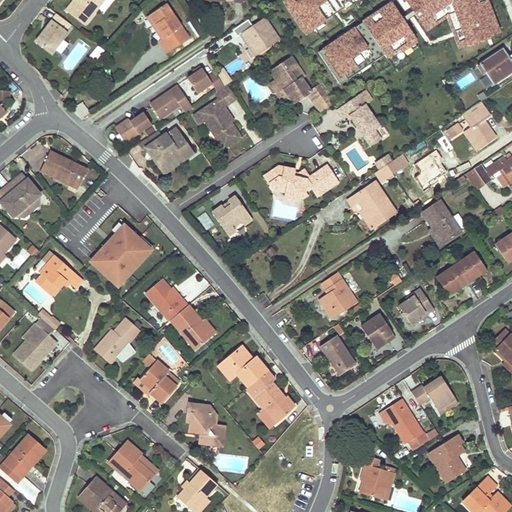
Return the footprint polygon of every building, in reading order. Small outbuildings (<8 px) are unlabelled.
[(72,0),(64,11),(84,26),(103,3),(99,0),(72,0)] [(283,0),(304,33),(312,27),(321,22),(343,7),(341,5),(348,0),(283,0)] [(357,0),(348,0),(341,5),(343,7),(344,9),(357,0)] [(498,33),(485,0),(405,0),(425,30),(433,26),(430,21),(448,9),(454,25),(450,27),(454,38),(458,36),(463,46),(467,44),(468,46),(489,39),(488,37),(498,33)] [(189,37),(166,3),(149,15),(163,36),(159,39),(156,41),(165,53),(189,37)] [(415,42),(390,4),(381,10),(384,14),(372,22),(369,18),(345,34),(347,37),(340,42),(338,39),(317,52),(339,85),(347,79),(355,74),(369,64),(381,56),(383,55),(384,58),(392,54),(392,53),(391,52),(397,48),(400,52),(402,51),(414,43),(415,42)] [(430,21),(433,26),(446,16),(450,27),(454,25),(448,9),(430,21)] [(384,14),(381,10),(369,18),(372,22),(384,14)] [(243,31),(262,19),(257,12),(239,25),(243,31)] [(64,31),(69,25),(55,14),(34,41),(51,54),(67,33),(64,31)] [(163,36),(149,15),(145,17),(159,39),(163,36)] [(240,33),(255,55),(280,39),(265,16),(262,19),(243,31),(240,33)] [(321,22),(312,27),(315,31),(324,26),(321,22)] [(337,38),(338,39),(340,42),(347,37),(345,34),(344,33),(337,38)] [(458,36),(454,38),(458,47),(463,46),(458,36)] [(417,47),(414,43),(402,51),(405,55),(417,47)] [(394,56),(400,52),(397,48),(391,52),(392,53),(392,54),(394,56)] [(511,58),(510,59),(509,60),(503,49),(479,64),(492,84),(511,71),(511,58)] [(290,56),(269,70),(275,79),(272,81),(280,92),(283,89),(288,97),(292,103),(300,98),(299,96),(303,92),(305,95),(306,94),(310,91),(300,77),(303,75),(290,56)] [(381,56),(369,64),(369,66),(382,58),(381,56)] [(207,74),(204,70),(201,66),(187,76),(197,92),(211,83),(216,91),(224,85),(214,70),(207,74)] [(280,92),(272,81),(269,83),(277,94),(282,102),(288,97),(283,89),(280,92)] [(177,83),(164,93),(151,102),(160,117),(180,104),(185,112),(192,107),(177,83)] [(312,102),(328,92),(322,83),(310,91),(306,94),(312,102)] [(224,107),(236,98),(227,84),(224,85),(216,91),(213,93),(218,99),(192,116),(199,126),(205,122),(218,141),(221,139),(225,140),(230,146),(240,139),(234,131),(235,128),(232,123),(233,122),(224,107)] [(0,117),(6,112),(1,105),(9,99),(9,91),(0,90),(0,117)] [(349,117),(370,149),(382,141),(376,132),(382,128),(367,105),(374,101),(367,91),(346,104),(353,114),(349,117)] [(312,102),(319,112),(334,102),(328,92),(312,102)] [(493,118),(482,100),(478,103),(490,120),(493,118)] [(82,102),(73,109),(80,120),(90,113),(82,102)] [(467,134),(471,141),(476,148),(495,137),(486,123),(490,120),(478,103),(461,114),(472,130),(467,134)] [(337,110),(343,120),(349,117),(353,114),(346,104),(337,110)] [(143,111),(136,115),(130,119),(128,117),(115,126),(124,140),(150,123),(143,111)] [(451,137),(456,134),(462,131),(457,124),(447,130),(451,137)] [(170,141),(179,135),(174,128),(165,135),(170,141)] [(242,138),(235,128),(234,131),(240,139),(242,138)] [(161,137),(156,131),(137,143),(142,151),(145,149),(152,158),(153,157),(157,162),(155,163),(158,167),(159,166),(160,168),(178,156),(182,162),(193,155),(179,135),(170,141),(165,135),(161,137)] [(218,141),(224,150),(230,146),(225,140),(221,139),(218,141)] [(40,171),(71,185),(72,182),(79,185),(87,168),(50,151),(40,171)] [(401,155),(397,158),(403,167),(408,164),(401,155)] [(178,156),(160,168),(160,169),(163,174),(182,162),(178,156)] [(386,165),(390,163),(386,156),(373,165),(378,171),(386,165)] [(472,169),(464,174),(475,191),(485,184),(491,180),(489,176),(501,168),(511,183),(511,156),(507,160),(504,157),(485,170),(480,163),(472,169)] [(390,163),(386,165),(393,174),(403,167),(397,158),(390,163)] [(279,168),(264,178),(273,191),(284,193),(284,195),(286,198),(293,199),(296,197),(298,189),(306,191),(311,186),(318,196),(338,182),(327,165),(310,177),(306,179),(293,178),(294,174),(295,170),(279,168)] [(378,171),(374,173),(381,182),(393,174),(386,165),(378,171)] [(306,179),(310,177),(305,170),(299,174),(294,174),(293,178),(306,179)] [(22,173),(15,179),(18,182),(25,176),(22,173)] [(15,179),(9,185),(29,208),(35,204),(35,198),(40,194),(25,176),(18,182),(15,179)] [(394,212),(374,182),(346,200),(351,208),(358,203),(363,209),(373,226),(394,212)] [(29,208),(9,185),(2,191),(5,194),(0,197),(0,202),(13,218),(17,214),(23,214),(29,208)] [(298,189),(296,197),(303,198),(308,195),(306,191),(298,189)] [(35,204),(29,208),(33,213),(40,206),(40,194),(35,198),(35,204)] [(238,195),(214,211),(230,234),(236,230),(237,225),(242,221),(245,224),(254,218),(238,195)] [(440,199),(422,211),(433,228),(434,227),(445,243),(462,232),(440,199)] [(17,214),(13,218),(26,218),(33,213),(29,208),(23,214),(17,214)] [(491,214),(494,219),(503,213),(499,208),(491,214)] [(373,226),(363,209),(359,211),(370,228),(373,226)] [(0,257),(5,252),(17,239),(0,223),(0,257)] [(113,239),(91,262),(114,283),(126,270),(130,273),(150,251),(137,239),(139,238),(124,224),(111,238),(113,239)] [(429,231),(440,247),(445,243),(434,227),(433,228),(429,231)] [(511,234),(496,245),(505,259),(511,255),(511,254),(511,234)] [(32,245),(27,251),(33,257),(38,251),(32,245)] [(84,279),(50,250),(35,268),(42,274),(35,282),(47,292),(53,285),(58,290),(63,284),(67,280),(71,284),(76,288),(84,279)] [(5,252),(0,257),(0,265),(9,255),(5,252)] [(456,266),(467,283),(478,275),(476,272),(484,267),(475,253),(456,266)] [(456,290),(467,283),(456,266),(437,278),(447,292),(454,287),(456,290)] [(358,301),(339,271),(321,283),(325,290),(328,288),(330,292),(327,294),(319,299),(332,318),(358,301)] [(388,277),(394,286),(401,281),(395,272),(388,277)] [(169,321),(170,320),(188,305),(183,299),(181,301),(172,290),(163,279),(147,292),(169,321)] [(47,292),(52,297),(58,290),(53,285),(47,292)] [(404,298),(406,301),(420,291),(418,288),(404,298)] [(406,301),(398,306),(409,322),(431,307),(420,291),(406,301)] [(0,329),(11,316),(0,307),(3,303),(0,300),(0,329)] [(188,305),(170,320),(194,349),(210,337),(199,323),(201,321),(188,305)] [(431,307),(409,322),(411,326),(433,310),(431,307)] [(42,309),(38,314),(40,316),(43,319),(48,313),(42,309)] [(52,317),(48,313),(43,319),(54,328),(55,329),(60,322),(53,316),(52,317)] [(377,314),(358,328),(371,346),(382,338),(385,342),(393,336),(377,314)] [(27,340),(14,355),(32,370),(57,341),(49,334),(54,328),(43,319),(40,316),(35,322),(39,326),(27,340)] [(117,328),(118,329),(119,330),(116,333),(113,329),(94,350),(110,364),(116,358),(125,347),(140,331),(126,318),(117,328)] [(216,332),(205,318),(201,321),(199,323),(210,337),(216,332)] [(23,337),(27,340),(39,326),(35,322),(23,337)] [(507,358),(505,361),(502,363),(510,370),(511,368),(511,336),(504,330),(491,343),(507,358)] [(356,365),(336,336),(319,348),(339,376),(356,365)] [(382,338),(371,346),(373,349),(385,342),(382,338)] [(120,361),(130,351),(125,347),(116,358),(120,361)] [(247,387),(267,371),(255,357),(250,362),(245,356),(247,354),(242,347),(220,364),(232,378),(237,374),(247,387)] [(169,371),(163,366),(157,361),(141,379),(151,389),(149,391),(161,402),(176,386),(165,375),(169,371)] [(217,367),(229,381),(232,378),(220,364),(217,367)] [(180,382),(169,371),(165,375),(176,386),(180,382)] [(274,380),(267,371),(247,387),(246,388),(262,408),(263,407),(275,422),(294,406),(286,396),(284,398),(271,382),(273,381),(274,380)] [(437,409),(446,403),(455,397),(440,375),(423,386),(422,384),(411,391),(419,404),(430,397),(437,409)] [(440,413),(458,402),(455,397),(446,403),(437,409),(440,413)] [(388,417),(388,419),(388,422),(392,422),(405,443),(409,441),(411,445),(414,443),(417,447),(428,440),(422,432),(401,398),(384,409),(388,417)] [(199,444),(209,445),(218,447),(222,445),(224,430),(222,426),(215,425),(216,416),(208,405),(188,402),(187,418),(189,422),(188,428),(191,433),(200,434),(199,444)] [(257,413),(269,427),(275,422),(263,407),(262,408),(257,413)] [(378,413),(385,423),(388,422),(388,419),(388,417),(384,409),(378,413)] [(0,436),(10,424),(0,415),(0,436)] [(449,480),(458,474),(467,469),(458,454),(466,450),(462,443),(465,441),(460,433),(429,452),(434,460),(436,459),(449,480)] [(45,450),(28,435),(0,468),(17,482),(45,450)] [(258,450),(264,445),(258,437),(251,442),(258,450)] [(153,475),(136,460),(140,456),(141,455),(126,441),(108,461),(127,478),(140,489),(145,494),(154,484),(148,480),(153,475)] [(378,468),(379,464),(381,460),(365,455),(362,463),(365,464),(361,480),(365,481),(361,492),(383,499),(388,483),(391,484),(395,473),(378,468)] [(136,460),(153,475),(157,471),(140,456),(136,460)] [(217,485),(199,468),(187,481),(186,482),(187,486),(184,489),(177,497),(193,511),(205,498),(217,485)] [(0,511),(11,500),(12,500),(8,496),(4,492),(9,485),(0,477),(0,511)] [(496,485),(487,477),(462,501),(473,511),(479,511),(480,511),(481,511),(504,511),(508,508),(495,495),(493,496),(490,499),(486,495),(489,492),(496,485)] [(97,508),(99,509),(100,510),(98,511),(118,511),(121,510),(119,509),(123,504),(103,486),(94,478),(80,494),(97,509),(97,508)] [(388,483),(383,499),(386,500),(391,484),(388,483)] [(9,485),(4,492),(8,496),(14,489),(9,485)] [(498,492),(495,495),(508,508),(511,506),(498,492)] [(77,497),(94,511),(97,509),(80,494),(77,497)] [(194,511),(199,511),(209,501),(205,498),(193,511),(194,511)] [(11,500),(0,511),(9,511),(16,505),(11,500)]
